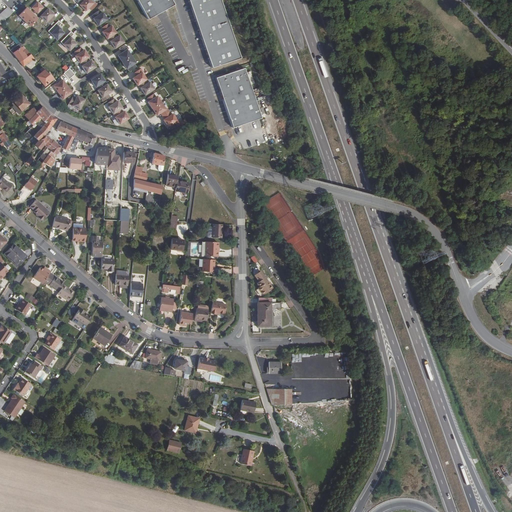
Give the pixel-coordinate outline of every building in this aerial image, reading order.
[(141,0),(150,15),(177,1),(176,0),(141,0)] [(192,0),(214,64),(243,55),(224,0),(192,0)] [(33,22),(41,15),(29,3),(22,11),(33,22)] [(104,20),(113,14),(108,7),(107,8),(105,4),(98,9),(100,12),(99,13),(104,20)] [(49,18),(52,21),(58,15),(55,12),(56,11),(50,5),(42,13),(48,19),(49,18)] [(14,11),(10,7),(9,7),(0,15),(4,20),(14,11)] [(50,28),(59,37),(66,30),(63,27),(63,26),(60,23),(63,20),(60,17),(50,28)] [(114,33),(120,28),(122,27),(117,20),(116,21),(114,18),(107,22),(109,25),(108,26),(112,33),(114,33)] [(73,28),(62,39),(71,48),(78,41),(75,38),(76,37),(72,34),(76,31),(73,28)] [(120,28),(114,33),(120,43),(130,37),(125,30),(122,31),(120,28)] [(12,35),(10,38),(18,44),(20,42),(12,35)] [(31,53),(20,42),(11,49),(14,52),(20,61),(31,53)] [(132,67),(139,63),(137,60),(138,59),(130,46),(131,45),(129,42),(122,46),(124,49),(121,51),(129,65),(130,64),(132,67)] [(81,61),(87,57),(88,56),(84,49),(83,50),(80,46),(74,51),(76,54),(75,55),(79,62),(81,61)] [(34,57),(31,53),(20,61),(23,65),(34,57)] [(87,57),(81,61),(83,64),(81,65),(86,72),(95,66),(91,59),(89,60),(87,57)] [(180,71),(183,74),(188,71),(182,63),(178,66),(181,70),(180,71)] [(218,74),(223,88),(225,95),(235,124),(264,114),(247,64),(218,74)] [(56,79),(43,66),(40,68),(43,70),(37,74),(41,78),(40,79),(41,81),(42,80),(45,84),(53,79),(54,80),(56,79)] [(139,83),(140,82),(147,78),(148,77),(143,70),(145,69),(143,66),(136,70),(138,74),(134,76),(139,83)] [(69,67),(63,72),(69,78),(74,73),(69,67)] [(96,85),(99,88),(105,84),(103,81),(104,80),(100,73),(91,79),(95,86),(96,85)] [(54,84),(62,97),(71,91),(62,78),(54,84)] [(149,81),(147,78),(140,82),(146,93),(156,87),(151,79),(149,81)] [(107,83),(105,84),(99,88),(97,89),(102,96),(101,97),(103,100),(110,96),(108,92),(111,90),(107,83)] [(162,110),(167,107),(158,94),(157,94),(155,91),(148,96),(150,99),(149,99),(159,113),(162,110)] [(30,103),(22,93),(14,100),(22,110),(30,103)] [(72,96),(69,103),(79,109),(85,99),(77,95),(76,98),(72,96)] [(113,113),(114,112),(121,107),(122,106),(118,99),(116,100),(114,97),(107,102),(110,105),(108,106),(113,113)] [(47,109),(44,105),(39,110),(37,112),(41,116),(47,109)] [(37,112),(39,110),(35,106),(27,114),(31,118),(37,112)] [(167,107),(162,110),(166,116),(165,117),(170,124),(179,118),(174,111),(173,112),(169,106),(167,107)] [(123,110),(121,107),(114,112),(116,115),(115,116),(120,123),(129,117),(124,110),(123,110)] [(51,113),(47,109),(41,116),(42,117),(45,120),(51,113)] [(41,116),(37,112),(31,118),(30,120),(35,124),(42,117),(41,116)] [(58,117),(52,114),(47,121),(45,124),(50,129),(58,117)] [(68,123),(62,120),(59,128),(58,127),(58,128),(60,129),(64,131),(68,123)] [(73,125),(68,123),(64,131),(68,133),(69,134),(73,125)] [(50,129),(45,124),(41,129),(35,135),(39,139),(47,133),(50,129)] [(79,128),(73,125),(69,134),(70,134),(75,136),(79,128)] [(88,132),(79,128),(75,136),(69,149),(74,151),(80,140),(83,142),(88,132)] [(0,134),(0,135),(4,142),(9,138),(4,132),(0,134)] [(97,135),(88,132),(83,142),(87,143),(87,144),(87,145),(86,149),(91,150),(97,135)] [(35,156),(45,144),(51,137),(47,133),(46,137),(39,140),(31,149),(30,150),(33,154),(34,155),(35,156)] [(75,136),(70,134),(65,146),(66,147),(69,149),(75,136)] [(49,145),(54,139),(52,137),(46,146),(48,147),(49,145)] [(15,138),(12,141),(19,148),(23,145),(15,138)] [(56,152),(59,149),(58,149),(61,145),(54,139),(49,145),(52,148),(51,149),(53,150),(56,152)] [(108,148),(99,147),(96,162),(108,163),(108,148)] [(114,148),(108,148),(108,163),(107,171),(119,172),(120,155),(114,154),(114,148)] [(51,157),(56,160),(59,154),(56,152),(53,150),(52,152),(50,151),(44,159),(44,160),(46,162),(51,157)] [(135,152),(125,151),(124,161),(134,161),(135,152)] [(166,164),(167,155),(156,152),(153,162),(160,163),(166,164)] [(71,168),(82,169),(82,160),(82,159),(71,158),(71,168)] [(179,179),(180,175),(177,174),(175,174),(175,173),(167,171),(165,180),(169,180),(168,184),(178,185),(179,179)] [(150,175),(136,172),(135,177),(149,180),(150,175)] [(4,176),(0,180),(0,184),(8,192),(13,185),(4,176)] [(191,181),(179,179),(178,185),(177,189),(190,191),(191,181)] [(37,198),(31,205),(36,209),(35,210),(40,215),(40,216),(44,220),(52,211),(37,198)] [(56,214),(53,225),(64,228),(65,226),(69,227),(71,218),(71,217),(56,214)] [(130,220),(122,220),(121,232),(129,233),(130,220)] [(82,239),(82,240),(86,240),(87,228),(84,227),(84,223),(74,222),(73,238),(82,239)] [(221,236),(222,223),(214,222),(213,235),(221,236)] [(95,237),(94,253),(97,253),(103,253),(104,241),(99,241),(100,237),(95,237)] [(185,240),(173,238),(172,248),(184,250),(185,240)] [(218,245),(218,240),(207,239),(206,254),(217,255),(217,250),(216,249),(216,245),(218,245)] [(26,257),(14,246),(6,255),(18,265),(26,257)] [(215,263),(216,258),(204,257),(203,270),(214,271),(214,263),(215,263)] [(103,259),(102,268),(108,269),(108,271),(114,271),(115,259),(103,259)] [(8,271),(2,264),(0,262),(0,279),(3,277),(2,276),(5,274),(8,271)] [(50,273),(51,272),(46,269),(44,271),(43,270),(40,268),(33,278),(43,285),(44,283),(50,273)] [(259,271),(256,273),(259,277),(256,279),(258,281),(256,283),(259,286),(257,287),(262,295),(272,288),(259,271)] [(50,273),(44,283),(58,292),(63,285),(64,283),(50,273)] [(117,273),(116,284),(122,284),(129,285),(130,274),(117,273)] [(132,282),(130,295),(143,296),(144,283),(143,283),(132,282)] [(58,292),(57,294),(68,301),(74,292),(63,285),(58,292)] [(181,290),(182,290),(183,287),(183,286),(164,285),(163,289),(164,289),(169,289),(177,290),(177,294),(180,294),(181,290)] [(27,293),(24,299),(35,305),(38,300),(27,293)] [(167,310),(167,311),(172,312),(173,309),(174,302),(174,299),(162,297),(161,309),(167,310)] [(270,297),(257,297),(257,303),(256,303),(257,326),(270,326),(269,309),(279,309),(279,303),(271,303),(270,297)] [(20,304),(17,309),(25,316),(32,306),(23,300),(20,304)] [(218,312),(222,312),(227,313),(228,303),(215,301),(214,313),(218,313),(218,312)] [(205,319),(209,320),(211,309),(198,307),(197,320),(201,320),(201,319),(205,319)] [(87,325),(93,318),(89,315),(88,316),(85,313),(86,311),(81,308),(75,317),(76,318),(87,325)] [(189,322),(193,322),(195,313),(182,311),(181,323),(188,324),(189,322)] [(56,327),(60,321),(56,318),(52,325),(56,327)] [(85,329),(87,325),(76,318),(74,320),(74,321),(85,329)] [(0,342),(3,344),(10,333),(0,326),(0,342)] [(111,335),(106,332),(100,328),(93,338),(104,345),(111,335)] [(47,339),(44,344),(54,350),(61,339),(51,332),(48,336),(49,337),(47,339)] [(138,346),(126,337),(120,347),(132,355),(138,346)] [(37,354),(34,357),(48,366),(55,355),(43,347),(38,355),(37,354)] [(155,356),(156,353),(147,351),(145,360),(150,362),(158,363),(159,363),(160,357),(155,356)] [(208,359),(204,359),(201,358),(200,366),(214,369),(216,361),(208,359)] [(65,368),(74,373),(79,365),(71,360),(65,368)] [(186,372),(186,376),(191,377),(193,367),(188,366),(188,362),(177,360),(175,369),(186,372)] [(33,364),(31,363),(25,372),(33,378),(39,369),(41,370),(43,366),(36,361),(33,364)] [(281,363),(269,363),(269,373),(281,373),(281,363)] [(165,374),(176,376),(177,371),(172,370),(172,369),(167,367),(165,374)] [(18,386),(16,385),(13,390),(22,395),(30,383),(23,378),(19,384),(18,386)] [(25,402),(14,394),(11,398),(12,399),(13,400),(12,402),(11,402),(6,409),(16,416),(25,402)] [(292,395),(268,395),(271,404),(292,404),(292,395)] [(255,403),(242,400),(240,409),(254,412),(255,403)] [(196,426),(199,418),(189,415),(185,430),(196,433),(197,427),(196,426)] [(181,443),(169,440),(167,449),(179,452),(181,443)] [(251,458),(253,450),(244,448),(241,463),(251,465),(252,458),(251,458)]
